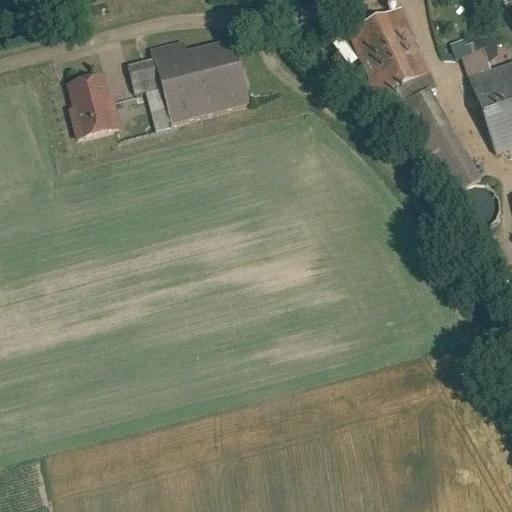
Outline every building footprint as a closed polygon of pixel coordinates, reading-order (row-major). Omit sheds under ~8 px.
[(435,73),(404,10),(350,36),(381,99),(435,73)] [(161,62),(191,54),(187,37),(157,45),(161,62)] [(191,54),(161,62),(168,90),(178,127),(251,108),(234,43),(191,54)] [(474,80),(495,73),(488,51),(467,58),(474,80)] [(141,97),(168,90),(161,62),(134,69),(141,97)] [(511,67),(495,73),(474,80),(499,156),(511,151),(511,67)] [(108,78),(67,89),(80,142),(121,132),(108,78)] [(482,181),(431,93),(400,111),(452,199),(482,181)]
